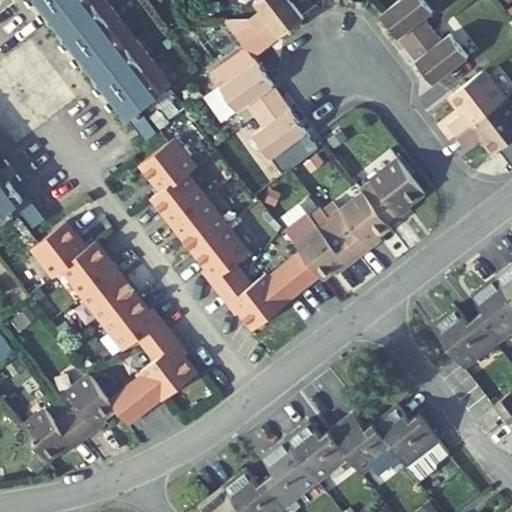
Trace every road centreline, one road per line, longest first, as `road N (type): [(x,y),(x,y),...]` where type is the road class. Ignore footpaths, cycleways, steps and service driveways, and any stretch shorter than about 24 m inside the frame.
road 1 (residential): [(45,121),(258,396)]
road 2 (residential): [(484,221),(343,39)]
road 3 (residential): [(374,305),(479,446),(511,477)]
road 4 (residential): [(258,396),(374,305)]
road 5 (residential): [(0,509),(139,472)]
road 6 (residential): [(139,472),(258,396)]
road 7 (residential): [(374,305),(484,221)]
